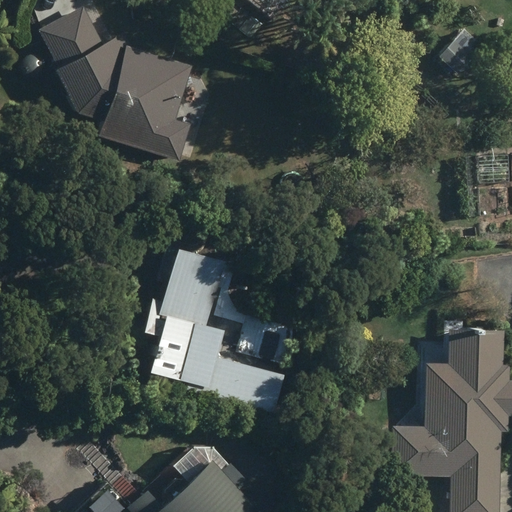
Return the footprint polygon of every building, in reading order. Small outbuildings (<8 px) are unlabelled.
[(122,136),(120,141),(137,147),(138,144),(165,152),(176,124),(161,118),(181,66),(116,47),(109,65),(103,63),(93,43),(89,45),(69,10),(29,28),(47,64),(43,66),(56,92),(54,93),(61,107),(90,116),(86,128),(111,136),(112,133),(122,136)] [(250,16),(240,29),(250,37),(260,24),(250,16)] [(465,58),(444,40),(431,55),(452,73),(465,58)] [(186,382),(184,390),(269,413),(280,374),(214,357),(221,330),(203,325),(221,261),(188,252),(190,245),(166,239),(155,278),(164,280),(155,313),(161,315),(146,371),(186,382)] [(389,474),(450,475),(449,511),(497,511),(498,431),(505,431),(505,415),(511,415),(511,381),(507,381),(507,365),(501,365),(501,331),(466,331),(466,322),(445,322),(445,329),(447,329),(446,396),(423,396),(423,428),(390,428),(389,474)] [(292,443),(282,428),(260,443),(270,458),(292,443)] [(233,486),(241,478),(227,462),(225,464),(211,448),(192,447),(172,466),(186,481),(159,506),(144,489),(125,507),(129,511),(246,511),(244,510),(250,504),(233,486)] [(43,511),(35,496),(25,502),(31,511),(43,511)]
